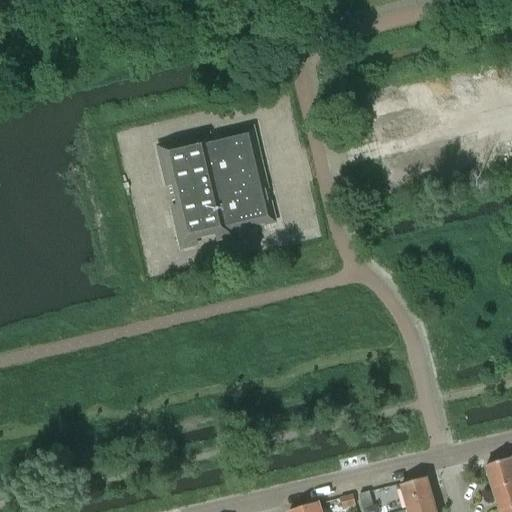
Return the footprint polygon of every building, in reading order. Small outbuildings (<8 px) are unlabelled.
[(144,131),(129,134),(140,185),(155,182),(144,131)] [(249,135),(168,154),(188,238),(268,219),(249,135)] [(131,162),(122,164),(129,196),(138,194),(131,162)] [(492,491),(511,484),(511,465),(510,460),(484,468),(492,491)] [(406,510),(432,503),(426,479),(400,487),(406,510)] [(503,511),(511,509),(511,484),(492,491),(498,511),(503,511)] [(372,506),(368,493),(358,495),(362,509),(372,506)] [(342,509),(354,506),(352,496),(340,499),(342,509)] [(434,511),(432,503),(406,510),(406,511),(434,511)]
